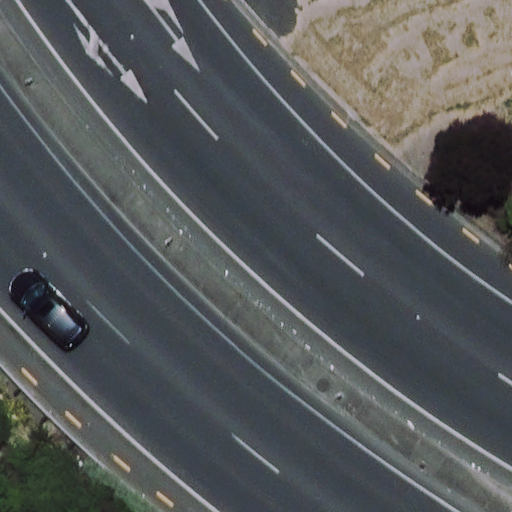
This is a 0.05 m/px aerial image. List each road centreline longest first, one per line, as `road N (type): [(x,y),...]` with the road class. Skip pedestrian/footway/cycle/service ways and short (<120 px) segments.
road 1 (trunk): [(104,0),(150,66),(250,177),(511,387)]
road 2 (trunk): [(336,511),(158,373),(0,200)]
